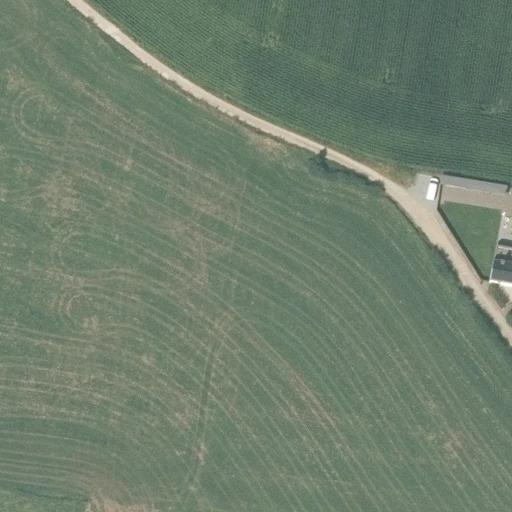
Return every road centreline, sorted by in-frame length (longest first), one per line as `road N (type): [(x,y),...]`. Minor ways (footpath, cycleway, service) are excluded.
road 1 (track): [(71,0),(201,97),(395,193)]
road 2 (unclassified): [(395,193),(511,344)]
